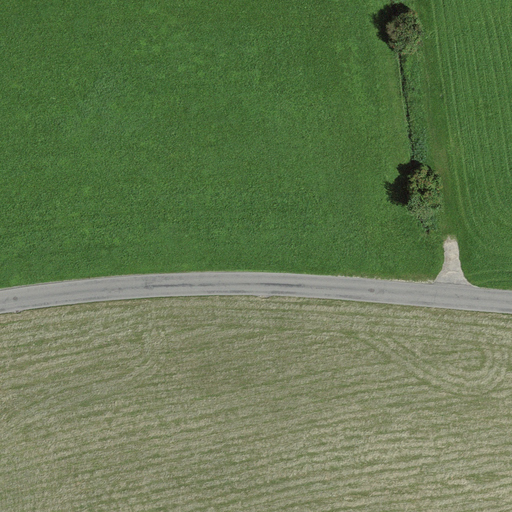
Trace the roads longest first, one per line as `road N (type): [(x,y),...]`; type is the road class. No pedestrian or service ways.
road 1 (unclassified): [(0,304),(80,290),(246,285),(511,304)]
road 2 (track): [(457,299),(420,0)]
